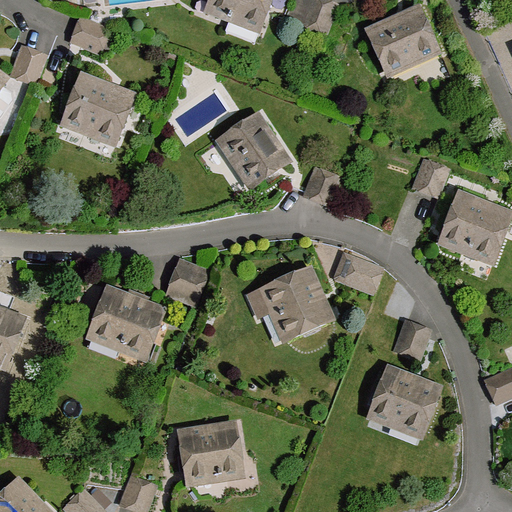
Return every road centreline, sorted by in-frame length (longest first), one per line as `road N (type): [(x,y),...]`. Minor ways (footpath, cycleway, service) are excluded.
road 1 (residential): [(0,243),(154,244),(307,222),(385,247),(425,287),(459,345),(477,416),(480,511)]
road 2 (residential): [(457,0),(511,120)]
